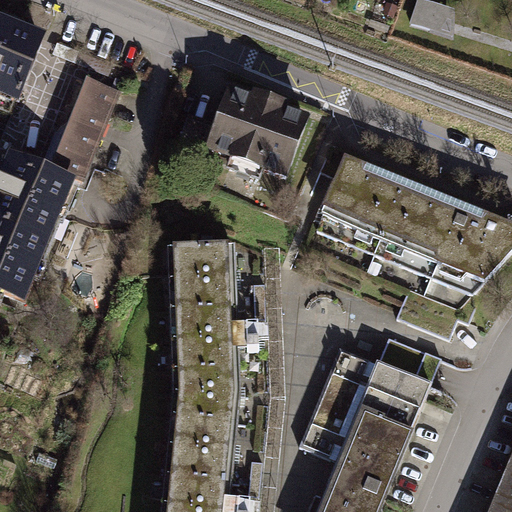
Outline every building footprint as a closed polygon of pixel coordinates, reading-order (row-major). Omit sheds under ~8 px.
[(453,38),(460,14),(420,3),(413,27),(453,38)] [(45,42),(0,23),(0,107),(14,113),(45,42)] [(51,173),(9,157),(0,180),(0,306),(26,317),(76,186),(85,190),(123,97),(87,83),(51,173)] [(186,113),(174,146),(288,189),(312,124),(230,90),(219,125),(186,113)] [(511,231),(345,162),(324,224),(486,288),(511,258),(511,231)] [(233,251),(174,254),(181,393),(180,440),(169,511),(230,511),(237,456),(242,403),(233,251)] [(319,511),(381,511),(443,365),(390,343),(378,372),(341,356),(301,453),(338,469),(319,511)] [(511,511),(511,468),(492,511),(511,511)]
